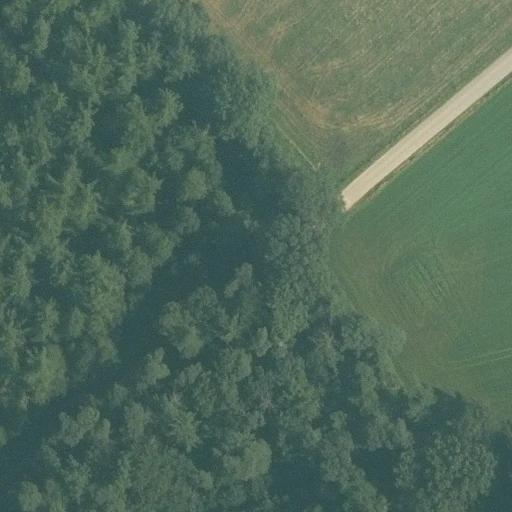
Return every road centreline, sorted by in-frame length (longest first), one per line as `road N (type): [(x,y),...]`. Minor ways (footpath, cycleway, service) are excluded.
road 1 (track): [(299,234),(0,482)]
road 2 (unclassified): [(511,59),(299,234)]
